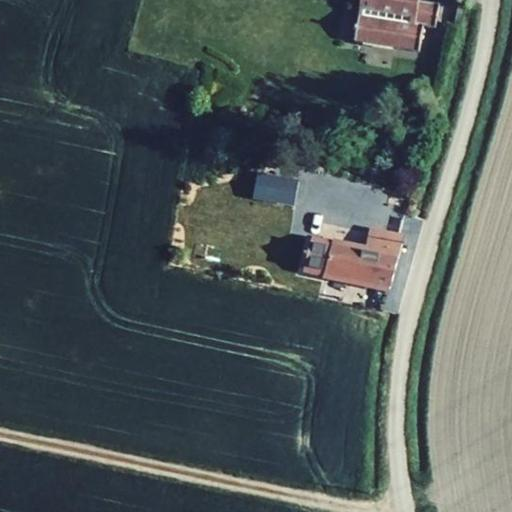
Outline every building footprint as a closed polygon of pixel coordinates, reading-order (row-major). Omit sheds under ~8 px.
[(365,0),(364,8),(437,18),(442,19),(444,3),(424,0),(365,0)] [(441,27),(442,19),(437,18),(364,8),(364,11),(367,11),(367,16),(363,15),(359,42),(424,51),(428,25),(441,27)] [(302,182),(260,173),(256,198),(296,207),(302,182)] [(401,233),(383,229),(382,236),(398,240),(401,233)] [(341,242),(315,237),(307,274),(390,291),(403,241),(398,240),(382,236),(371,233),(368,248),(341,242)]
